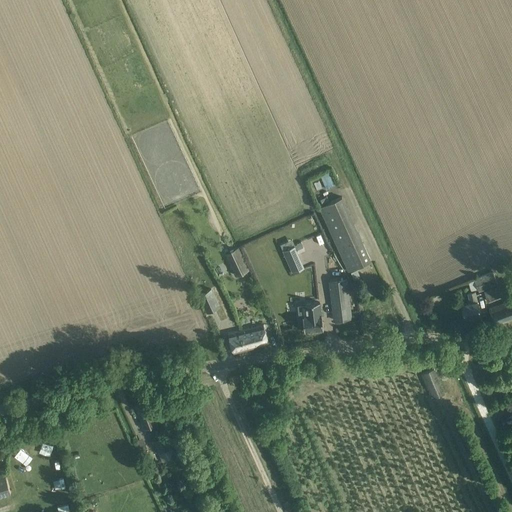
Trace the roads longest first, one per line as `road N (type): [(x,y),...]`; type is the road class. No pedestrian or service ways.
road 1 (unclassified): [(215,365),(455,338)]
road 2 (unclassified): [(0,411),(215,365)]
road 3 (unclassified): [(279,511),(215,365)]
road 4 (unclassified): [(511,459),(455,338)]
